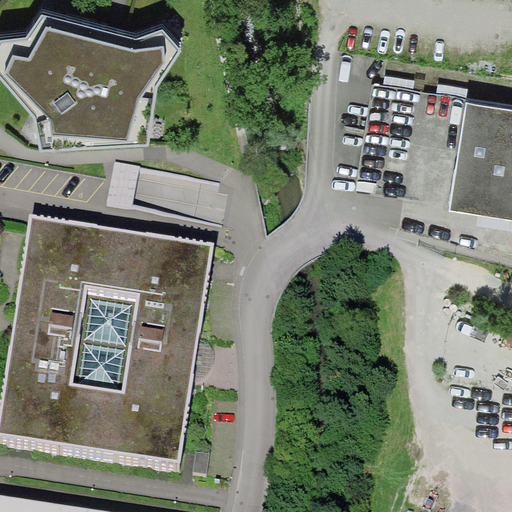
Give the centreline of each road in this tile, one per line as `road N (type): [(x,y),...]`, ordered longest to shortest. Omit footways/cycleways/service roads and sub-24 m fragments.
road 1 (residential): [(248,511),(257,445),(257,278),(318,220),(397,209)]
road 2 (unknown): [(335,212),(334,84)]
